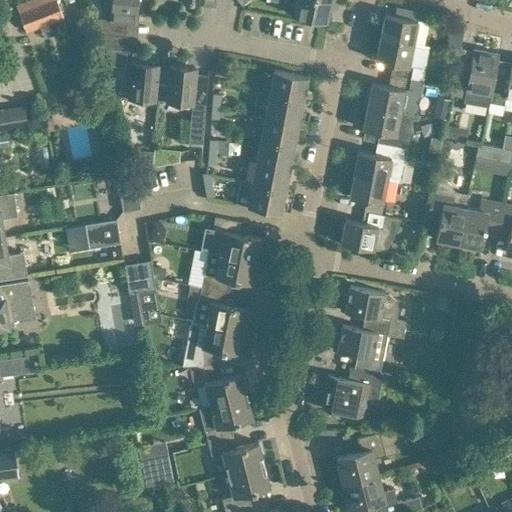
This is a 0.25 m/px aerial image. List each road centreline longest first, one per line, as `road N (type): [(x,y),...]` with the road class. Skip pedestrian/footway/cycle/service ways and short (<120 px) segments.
road 1 (residential): [(325,511),(307,476),(289,388),(318,263)]
road 2 (residential): [(318,263),(305,224),(345,62)]
road 3 (residential): [(511,296),(318,263)]
road 4 (residential): [(345,62),(221,41)]
